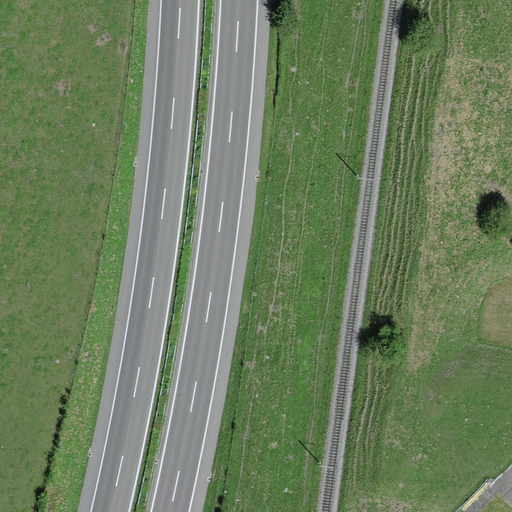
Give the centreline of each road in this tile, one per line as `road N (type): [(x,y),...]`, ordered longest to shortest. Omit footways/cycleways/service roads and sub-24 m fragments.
road 1 (motorway): [(180,0),(157,252),(108,511)]
road 2 (motorway): [(169,511),(215,269),(235,0)]
